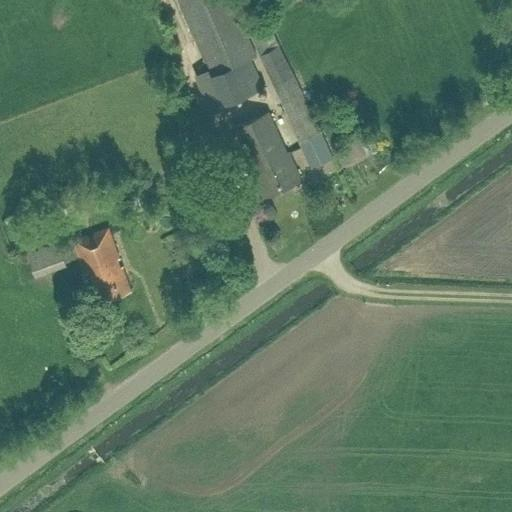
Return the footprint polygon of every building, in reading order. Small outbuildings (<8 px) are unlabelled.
[(177,0),(207,68),(179,80),(193,119),(265,85),(252,58),(258,55),(233,0),(177,0)] [(247,24),(303,150),(325,140),(266,15),(247,24)] [(301,179),(289,152),(286,153),(268,111),(233,126),(263,196),(301,179)] [(92,303),(131,290),(109,226),(72,238),(83,272),(88,270),(92,281),(85,284),(92,303)] [(35,275),(55,268),(47,245),(36,249),(33,241),(25,244),(35,275)]
